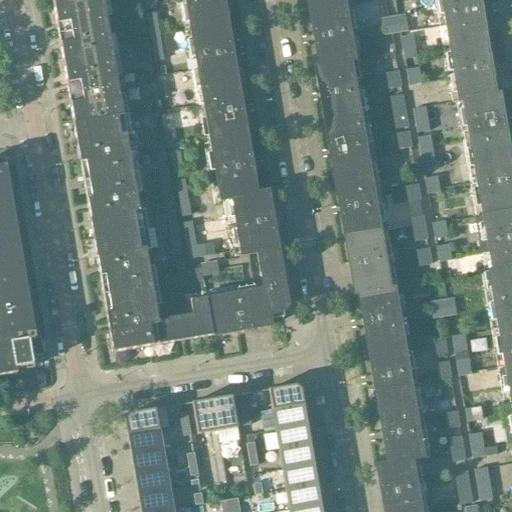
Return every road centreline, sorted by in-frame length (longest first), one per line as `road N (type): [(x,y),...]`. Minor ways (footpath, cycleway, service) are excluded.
road 1 (residential): [(11,0),(77,397)]
road 2 (residential): [(325,353),(264,0)]
road 3 (residential): [(77,397),(325,353)]
road 4 (residential): [(353,511),(325,353)]
